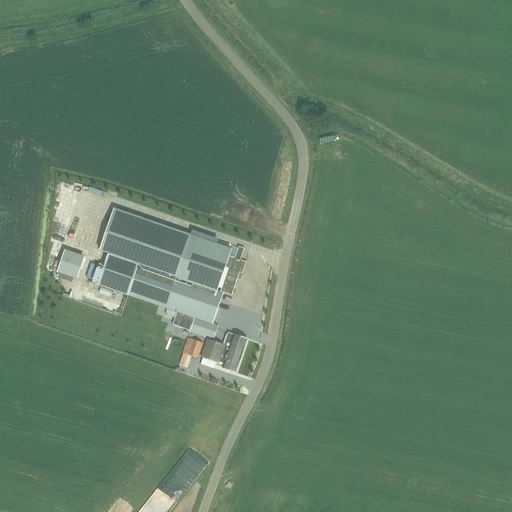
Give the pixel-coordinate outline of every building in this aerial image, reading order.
[(165,240),(183,245),(186,234),(179,231),(179,228),(170,226),(165,240)] [(105,229),(100,241),(114,246),(112,251),(130,257),(138,234),(128,231),(125,237),(105,229)] [(216,291),(232,245),(193,231),(179,272),(139,258),(127,295),(195,318),(190,332),(205,337),(207,330),(216,333),(218,326),(212,324),(223,293),(216,291)] [(77,243),(74,254),(109,265),(112,254),(77,243)] [(245,249),(239,247),(238,250),(235,259),(229,257),(225,267),(229,269),(222,289),(221,292),(231,295),(237,278),(239,272),(242,273),(246,262),(241,261),(245,249)] [(84,259),(64,252),(58,272),(77,278),(84,259)] [(119,265),(114,282),(121,284),(120,289),(127,291),(130,278),(126,277),(125,281),(121,280),(125,267),(119,265)] [(221,300),(219,311),(232,313),(235,302),(221,300)] [(193,319),(177,313),(172,325),(189,331),(193,319)] [(236,373),(248,340),(228,333),(224,345),(208,340),(202,357),(219,363),(220,362),(224,363),(223,368),(236,373)] [(198,359),(204,343),(188,338),(182,354),(198,359)]
